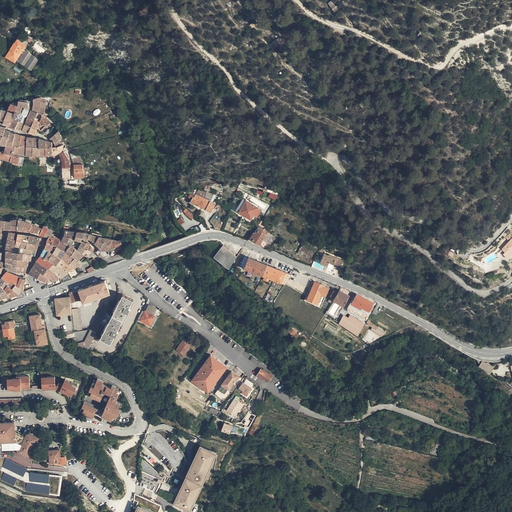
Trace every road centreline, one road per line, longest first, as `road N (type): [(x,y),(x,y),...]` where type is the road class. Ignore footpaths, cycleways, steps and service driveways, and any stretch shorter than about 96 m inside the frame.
road 1 (residential): [(511,217),(484,248),(463,250),(391,209),(343,157),(334,161),(374,220),(468,287),(486,292),(511,282)]
road 2 (tertiary): [(511,351),(473,349),(221,235),(120,265)]
road 3 (residential): [(40,417),(118,432),(134,430),(141,419),(125,385),(59,348),(41,295)]
road 4 (track): [(295,0),(319,19),(427,64),(511,26)]
road 5 (track): [(170,0),(245,98),(306,147),(335,158)]
road 6 (residential): [(288,399),(120,265)]
road 7 (track): [(420,322),(349,353),(302,333)]
